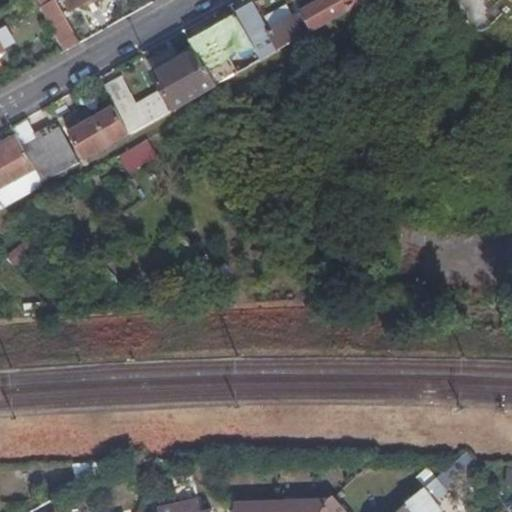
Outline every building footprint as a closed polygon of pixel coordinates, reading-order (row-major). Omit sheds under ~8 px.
[(41,0),(56,27),(70,20),(58,0),(41,0)] [(316,28),(365,0),(324,0),(306,10),(316,28)] [(262,58),(316,28),(306,10),(268,31),(251,3),(236,11),(239,17),(252,40),(262,58)] [(239,17),(194,41),(198,50),(207,64),(217,83),(239,71),(229,52),(252,40),(239,17)] [(67,49),(81,40),(70,20),(56,27),(67,49)] [(217,84),(217,83),(207,64),(198,50),(153,74),(161,88),(173,108),(217,84)] [(124,83),(109,91),(131,132),(162,114),(173,108),(161,88),(134,103),(124,83)] [(73,130),(87,157),(128,134),(115,108),(87,123),(81,112),(67,119),(73,130)] [(17,134),(25,149),(38,141),(33,134),(26,121),(13,128),(17,134)] [(25,149),(43,182),(79,161),(59,128),(55,131),(51,124),(33,134),(38,141),(25,149)] [(17,134),(0,143),(0,205),(43,182),(25,149),(17,134)] [(152,135),(121,157),(138,182),(169,159),(152,135)] [(200,255),(177,229),(162,243),(185,269),(200,255)] [(477,466),(474,461),(467,452),(452,464),(408,501),(416,511),(443,511),(434,499),(477,466)] [(345,511),(330,492),(326,496),(318,511),(345,511)] [(173,501),(175,511),(209,511),(208,506),(196,509),(193,496),(173,501)] [(318,511),(326,496),(270,498),(270,511),(318,511)] [(270,511),(270,498),(227,500),(227,501),(227,511),(270,511)] [(175,511),(173,501),(154,505),(154,511),(175,511)] [(416,511),(408,501),(394,511),(416,511)]
